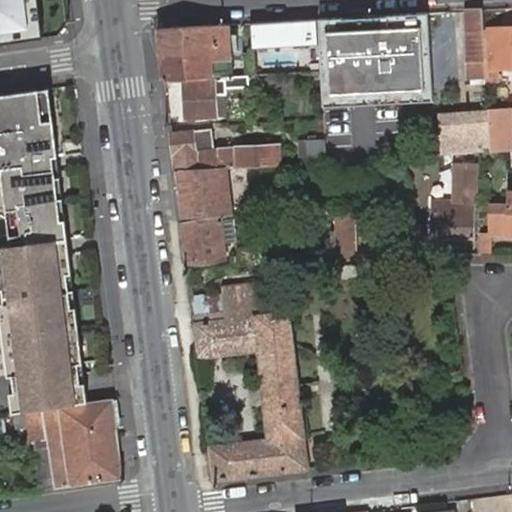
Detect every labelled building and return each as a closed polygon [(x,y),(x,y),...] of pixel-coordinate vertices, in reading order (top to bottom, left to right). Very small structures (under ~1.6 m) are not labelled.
[(0,0),(0,44),(43,38),(38,0),(0,0)] [(428,11),(320,18),(325,104),(434,98),(428,11)] [(471,74),(486,73),(483,11),(468,12),(471,74)] [(317,18),(252,22),(253,45),(318,41),(317,18)] [(161,29),(167,82),(223,79),(237,78),(233,25),(161,29)] [(511,28),(491,30),(494,84),(501,83),(501,69),(511,68),(511,28)] [(237,78),(223,79),(223,82),(185,84),(188,121),(220,118),(218,98),(228,97),(228,90),(252,89),(251,77),(248,77),(237,78)] [(27,393),(29,411),(85,403),(83,386),(80,365),(63,234),(66,233),(64,217),(61,217),(52,154),(58,153),(49,86),(0,93),(0,194),(4,227),(27,393)] [(454,156),(481,154),(491,153),(489,112),(488,111),(440,113),(442,145),(454,144),(454,145),(454,156)] [(489,112),(491,153),(511,152),(511,143),(509,112),(489,112)] [(210,131),(173,135),(178,173),(228,169),(277,167),(275,146),(212,151),(210,131)] [(329,163),(328,141),(301,143),(301,165),(329,163)] [(432,237),(475,237),(475,204),(480,204),(481,163),(453,162),(452,200),(431,200),(432,237)] [(228,169),(178,173),(183,216),(234,213),(228,169)] [(511,193),(510,193),(510,205),(493,205),(492,231),(510,232),(511,232),(511,193)] [(356,211),(338,212),(341,263),(359,262),(358,241),(356,211)] [(223,222),(184,227),(188,263),(228,258),(223,222)] [(397,260),(423,259),(424,223),(397,223),(397,239),(397,247),(397,260)] [(358,241),(359,262),(397,260),(397,247),(397,239),(358,241)] [(239,252),(241,267),(264,267),(263,250),(239,252)] [(214,482),(309,472),(290,314),(265,317),(261,283),(224,288),(225,295),(227,311),(212,313),(213,322),(195,323),(199,356),(260,349),(270,438),(210,445),(214,482)] [(124,477),(114,399),(85,403),(29,411),(16,413),(19,428),(34,426),(36,440),(51,438),(57,486),(124,477)] [(42,488),(57,486),(51,438),(36,440),(42,488)]
